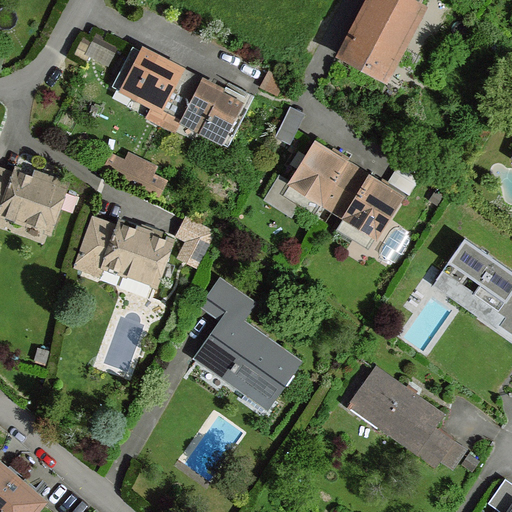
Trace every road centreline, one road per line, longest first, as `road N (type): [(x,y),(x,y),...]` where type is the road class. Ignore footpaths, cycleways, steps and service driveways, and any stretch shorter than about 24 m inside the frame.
road 1 (residential): [(0,410),(123,511)]
road 2 (unknown): [(111,501),(189,372)]
road 3 (residential): [(0,90),(13,90),(55,53),(86,0)]
